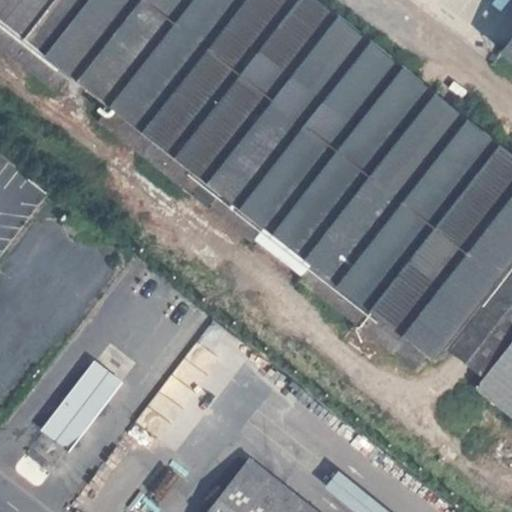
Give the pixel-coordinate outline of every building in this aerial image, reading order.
[(0,0),(0,34),(70,90),(83,74),(121,106),(114,116),(190,176),(197,167),(224,188),(216,197),(260,231),(267,222),(316,262),(310,271),(397,341),(404,332),(437,358),(445,348),(511,264),(511,151),(319,0),(0,0)] [(85,224),(71,214),(62,226),(76,237),(85,224)] [(511,264),(445,348),(487,381),(488,380),(511,349),(511,264)] [(511,349),(488,380),(511,398),(511,349)] [(97,362),(42,431),(67,452),(122,382),(97,362)] [(314,511),(250,461),(236,478),(279,511),(314,511)] [(279,511),(236,478),(209,511),(279,511)]
